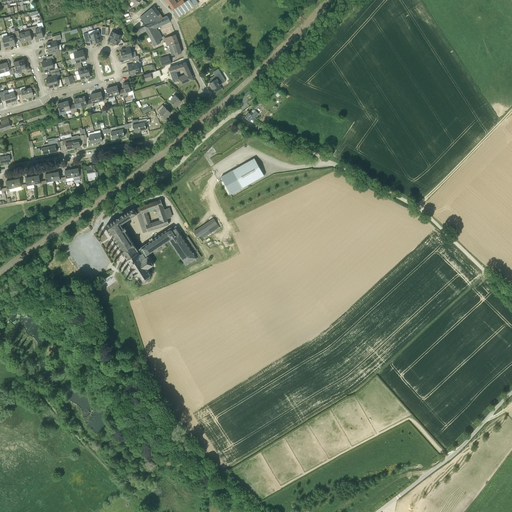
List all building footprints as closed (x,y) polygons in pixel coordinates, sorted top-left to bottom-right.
[(10,7),(10,4),(8,0),(2,0),(3,5),(7,4),(8,12),(11,12),(10,7)] [(23,5),(23,1),(22,0),(15,0),(16,3),(20,2),(22,10),(24,9),(23,5)] [(187,0),(185,2),(183,0),(180,0),(177,2),(175,0),(166,0),(173,10),(178,18),(190,10),(195,6),(190,0),(187,0)] [(129,1),(121,12),(123,13),(126,9),(129,6),(131,2),(129,1)] [(140,17),(141,18),(147,25),(152,23),(155,29),(157,28),(166,24),(170,21),(167,16),(162,18),(161,14),(154,6),(140,17)] [(41,27),(44,27),(42,22),(37,24),(38,25),(32,27),(34,33),(36,32),(38,38),(44,37),(41,27)] [(147,31),(149,35),(158,31),(157,28),(155,29),(152,23),(147,25),(145,26),(147,31)] [(147,31),(145,26),(137,30),(135,31),(137,35),(147,31)] [(31,34),(34,33),(32,27),(29,28),(24,29),(24,32),(25,32),(27,41),(32,40),(31,34)] [(25,32),(24,32),(19,33),(18,30),(15,31),(17,37),(20,36),(22,43),(27,41),(25,32)] [(158,31),(149,35),(154,46),(161,43),(159,39),(163,38),(159,30),(158,31)] [(14,38),(17,37),(15,31),(12,32),(13,35),(8,36),(10,46),(16,44),(14,38)] [(113,43),(117,33),(112,31),(108,41),(113,43)] [(94,33),(89,35),(88,32),(84,34),(86,43),(91,41),(91,44),(97,43),(94,33)] [(113,43),(118,45),(122,35),(117,33),(113,43)] [(48,48),(58,45),(56,40),(62,39),(60,34),(52,37),(53,41),(47,43),(48,48)] [(10,46),(8,36),(3,38),(2,35),(0,35),(0,41),(3,41),(5,47),(10,46)] [(169,46),(178,43),(176,35),(165,38),(167,46),(169,45),(169,46)] [(173,55),(177,54),(181,53),(178,43),(169,46),(172,55),(173,55)] [(132,53),(130,48),(132,47),(132,44),(128,45),(125,45),(126,48),(121,50),(122,55),(132,53)] [(58,45),(48,48),(50,53),(52,52),(53,55),(62,53),(61,50),(62,49),(60,45),(58,45)] [(85,55),(83,50),(78,52),(77,49),(71,50),(72,54),(70,54),(72,59),(75,58),(85,55)] [(135,57),(133,57),(132,53),(122,55),(124,60),(129,59),(130,62),(133,61),(138,59),(139,59),(138,56),(135,57)] [(44,67),(53,64),(52,59),(54,59),(53,55),(47,57),(48,60),(42,62),(44,67)] [(81,62),(86,60),(85,55),(75,58),(76,63),(74,63),(75,67),(81,65),(81,62)] [(165,65),(172,64),(169,55),(160,58),(162,66),(165,65)] [(30,71),(29,69),(28,63),(25,64),(23,59),(18,61),(21,69),(22,73),(30,71)] [(130,70),(139,68),(138,63),(140,62),(139,59),(138,59),(133,61),(134,64),(128,65),(130,70)] [(224,64),(227,68),(232,64),(229,60),(226,62),(224,64)] [(15,71),(21,69),(18,61),(13,62),(14,67),(12,68),(13,74),(16,73),(15,71)] [(13,74),(12,68),(9,69),(7,62),(2,64),(4,72),(9,71),(10,75),(13,74)] [(174,83),(179,81),(181,85),(189,82),(193,79),(186,63),(169,68),(174,83)] [(60,71),(58,66),(54,68),(53,64),(44,67),(45,72),(50,70),(51,73),(60,71)] [(89,71),(88,66),(82,68),(81,65),(75,67),(76,70),(78,69),(80,74),(89,71)] [(144,75),(143,71),(142,67),(139,68),(130,70),(131,76),(137,74),(137,77),(144,75)] [(159,70),(151,73),(152,79),(161,76),(159,70)] [(58,80),(56,76),(61,74),(60,71),(51,73),(52,76),(47,78),(48,83),(58,80)] [(152,79),(151,73),(144,75),(146,81),(152,79)] [(213,82),(210,84),(213,89),(225,82),(219,73),(210,78),(213,82)] [(131,91),(129,82),(123,84),(124,89),(122,89),(123,96),(126,95),(128,95),(128,92),(131,91)] [(28,97),(33,96),(32,91),(35,90),(33,84),(30,85),(31,87),(26,89),(28,97)] [(123,96),(122,89),(119,90),(117,85),(112,87),(114,96),(120,94),(120,97),(123,96)] [(109,97),(114,96),(112,87),(106,88),(108,93),(105,94),(105,96),(107,101),(110,100),(109,97)] [(28,97),(26,89),(20,90),(20,88),(17,89),(18,95),(21,94),(23,99),(28,97)] [(15,96),(18,95),(17,89),(11,90),(8,91),(9,94),(11,102),(16,101),(15,96)] [(9,94),(8,91),(8,90),(7,90),(3,91),(0,92),(0,95),(1,100),(4,99),(6,104),(11,102),(9,94)] [(107,101),(105,96),(103,96),(101,91),(96,93),(98,102),(104,101),(104,103),(107,102),(107,101)] [(93,104),(98,102),(96,93),(90,94),(92,99),(89,100),(91,107),(94,106),(93,104)] [(182,101),(178,98),(179,98),(176,95),(170,101),(176,107),(182,101)] [(91,107),(89,100),(86,101),(85,96),(80,97),(82,107),(87,105),(88,107),(91,107)] [(77,108),(82,107),(80,97),(74,99),(75,104),(73,105),(74,111),(77,110),(77,108)] [(74,111),(73,105),(70,106),(68,101),(63,102),(66,113),(72,112),(72,113),(75,112),(74,111)] [(61,115),(66,113),(63,102),(57,104),(59,109),(56,109),(58,116),(61,115)] [(152,110),(150,105),(141,109),(143,114),(152,110)] [(166,118),(171,113),(165,107),(160,112),(166,118)] [(252,123),(256,118),(259,114),(256,111),(252,115),(248,113),(245,117),(250,121),(252,123)] [(0,125),(0,130),(11,127),(8,119),(0,121),(1,125),(0,125)] [(139,123),(138,119),(132,120),(134,132),(140,130),(139,123)] [(79,135),(72,137),(72,138),(73,141),(74,148),(81,146),(80,140),(81,140),(84,139),(83,134),(81,135),(80,135),(81,136),(79,136),(79,135)] [(55,142),(48,143),(49,146),(50,153),(57,151),(56,146),(56,145),(58,144),(58,146),(61,145),(60,141),(59,137),(55,138),(55,142)] [(68,142),(66,143),(67,149),(74,148),(73,141),(72,138),(67,139),(68,142)] [(44,147),(42,148),(43,154),(50,153),(49,146),(48,143),(44,144),(44,147)] [(9,157),(13,156),(12,150),(5,152),(5,154),(5,155),(3,156),(3,154),(3,152),(0,152),(0,162),(0,163),(10,161),(9,157)] [(233,170),(221,177),(231,194),(264,175),(255,158),(233,170)] [(94,165),(90,165),(90,166),(86,167),(89,181),(95,180),(95,177),(98,177),(97,172),(96,172),(95,165),(94,165)] [(80,178),(80,177),(84,177),(82,168),(79,169),(79,168),(72,169),(74,179),(80,178)] [(66,177),(63,177),(64,180),(67,180),(67,181),(74,180),(74,179),(72,169),(65,171),(66,177)] [(64,180),(63,177),(60,178),(59,172),(52,173),(54,181),(60,179),(61,181),(64,180)] [(47,182),(54,181),(52,173),(45,174),(46,180),(43,181),(44,184),(47,183),(47,182)] [(44,184),(43,181),(40,181),(39,175),(33,176),(34,184),(41,183),(41,185),(44,184)] [(27,185),(34,184),(33,176),(26,178),(27,184),(24,184),(24,187),(27,187),(27,185)] [(24,187),(24,184),(21,185),(20,179),(13,180),(14,188),(21,186),(21,188),(24,187)] [(15,191),(14,188),(13,180),(6,181),(7,187),(4,188),(5,191),(8,190),(8,192),(15,191)] [(169,224),(167,218),(172,217),(169,209),(164,210),(161,200),(140,207),(135,209),(137,214),(144,233),(169,224)] [(109,224),(106,226),(131,265),(129,266),(135,275),(137,273),(140,279),(145,282),(149,280),(150,275),(151,275),(151,274),(152,274),(152,273),(153,272),(153,271),(153,270),(153,269),(152,268),(151,266),(153,265),(147,255),(169,240),(186,265),(196,258),(198,260),(201,257),(188,237),(184,239),(177,228),(172,231),(171,229),(138,250),(121,224),(137,214),(135,209),(134,208),(109,224)] [(198,229),(194,232),(197,237),(201,235),(201,234),(203,238),(219,227),(217,224),(214,218),(198,229)]
